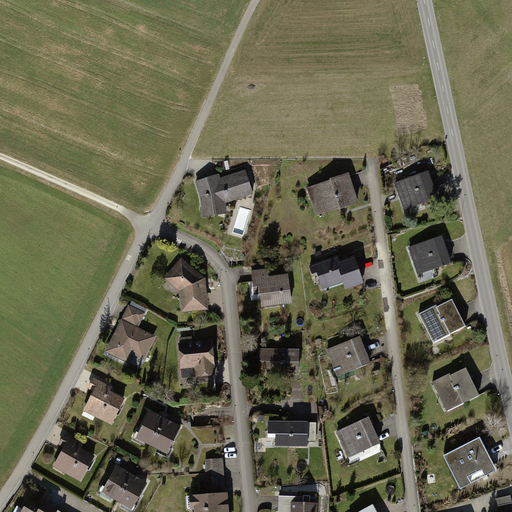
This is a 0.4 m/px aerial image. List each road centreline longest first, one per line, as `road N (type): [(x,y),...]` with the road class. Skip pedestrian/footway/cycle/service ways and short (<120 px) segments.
road 1 (residential): [(0,501),(48,425),(148,226),(206,252),(229,284),(250,511)]
road 2 (tertiary): [(511,398),(425,0)]
road 3 (residential): [(414,511),(372,163)]
road 4 (track): [(148,226),(0,155)]
